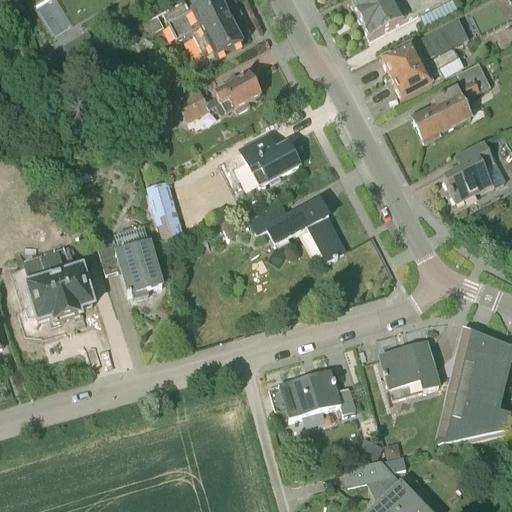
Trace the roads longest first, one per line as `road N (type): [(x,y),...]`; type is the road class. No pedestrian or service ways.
road 1 (residential): [(439,276),(292,0)]
road 2 (residential): [(0,431),(244,357)]
road 3 (residential): [(244,357),(399,314),(439,276)]
road 4 (residential): [(285,511),(244,357)]
